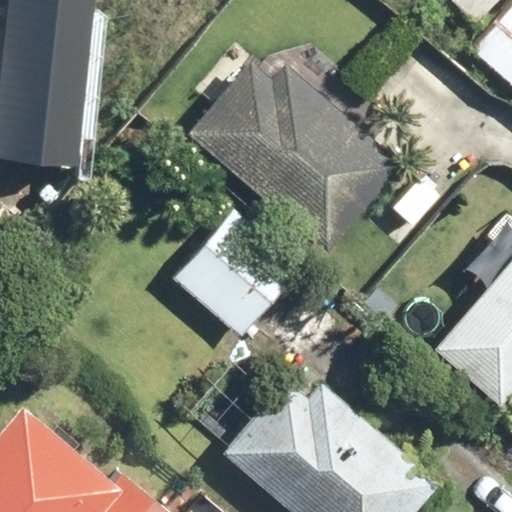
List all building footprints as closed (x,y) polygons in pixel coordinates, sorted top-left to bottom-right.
[(0,0),(0,155),(78,164),(95,0),(3,0),(3,1),(0,0)] [(511,0),(470,48),(511,84),(511,0)] [(244,34),(174,125),(325,239),(394,147),(244,34)] [(236,324),(298,257),(233,199),(172,266),(236,324)] [(511,243),(434,332),(493,383),(511,361),(511,243)] [(315,343),(219,448),(289,511),(421,511),(458,472),(315,343)] [(186,511),(110,447),(92,467),(12,398),(0,411),(0,511),(186,511)]
